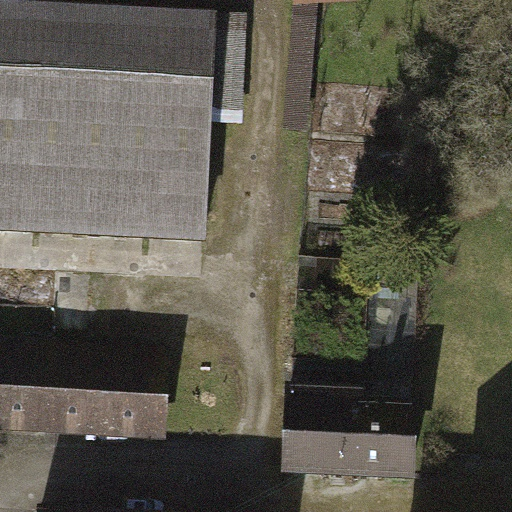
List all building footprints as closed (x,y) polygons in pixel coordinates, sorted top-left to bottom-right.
[(217,7),(66,0),(0,0),(0,226),(206,236),(212,121),(216,11),(217,7)] [(293,6),(283,128),(306,131),(317,3),(293,6)] [(248,12),(216,11),(212,121),(244,122),(248,12)] [(0,425),(167,436),(172,356),(163,355),(164,346),(0,335),(0,425)] [(360,388),(283,384),(278,472),(404,478),(408,403),(359,400),(360,388)]
